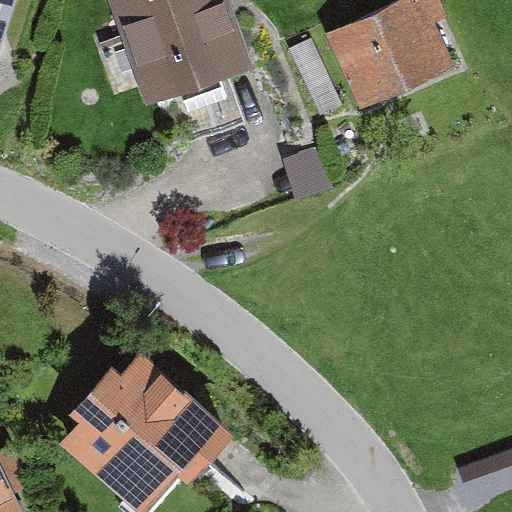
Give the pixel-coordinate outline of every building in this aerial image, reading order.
[(0,0),(0,27),(8,0),(0,0)] [(229,0),(107,0),(144,101),(252,61),(229,0)] [(449,0),(389,0),(339,25),(381,110),(480,62),(449,0)] [(317,147),(284,157),(290,177),(296,197),(329,187),(317,147)] [(232,423),(139,340),(118,364),(111,358),(72,401),(85,413),(64,437),(139,502),(173,463),(186,475),(232,423)] [(50,511),(11,429),(0,433),(0,511),(50,511)]
